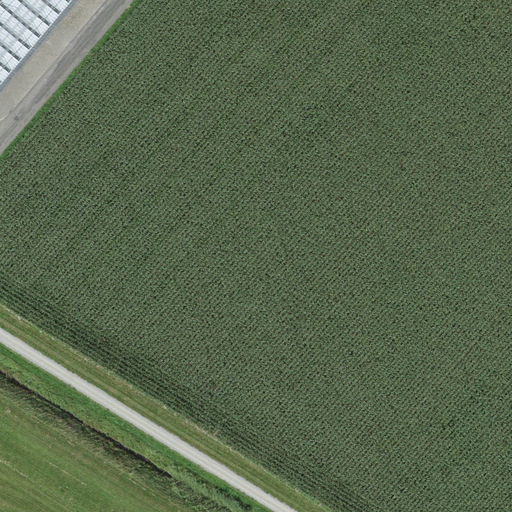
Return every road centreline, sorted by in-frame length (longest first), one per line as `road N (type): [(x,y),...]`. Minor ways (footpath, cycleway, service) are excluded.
road 1 (track): [(286,511),(0,332)]
road 2 (unclassified): [(120,0),(0,140)]
